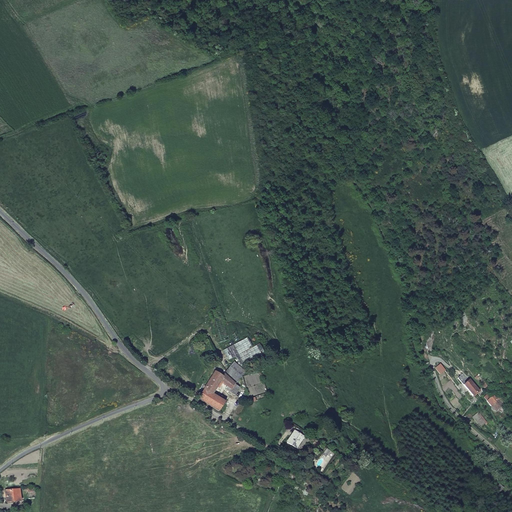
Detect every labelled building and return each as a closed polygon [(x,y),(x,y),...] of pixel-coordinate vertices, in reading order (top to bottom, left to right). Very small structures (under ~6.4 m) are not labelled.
[(246,337),(223,350),(228,360),(235,356),(241,366),(263,354),(258,344),(251,347),(246,337)] [(214,370),(199,397),(219,408),(227,397),(222,394),(220,397),(211,392),(220,378),(232,386),(233,386),(235,384),(245,371),(234,362),(222,376),(214,370)] [(439,365),(434,369),(439,375),(444,371),(439,365)] [(466,381),(460,374),(457,377),(471,396),(477,391),(469,379),(466,381)] [(235,384),(233,386),(232,386),(229,391),(235,395),(239,387),(235,384)] [(487,401),(493,411),(503,405),(500,400),(497,401),(494,396),(487,401)] [(473,415),(481,424),(486,420),(478,411),(473,415)] [(303,437),(296,432),(293,437),(291,436),(286,442),(296,448),(303,437)] [(3,488),(3,500),(17,499),(17,487),(3,488)]
